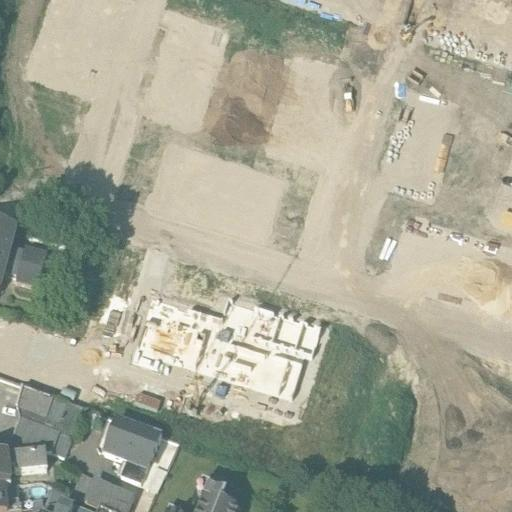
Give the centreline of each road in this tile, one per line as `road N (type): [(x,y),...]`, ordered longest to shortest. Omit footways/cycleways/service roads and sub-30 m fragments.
road 1 (residential): [(312,285),(403,0)]
road 2 (residential): [(89,221),(161,0)]
road 3 (residential): [(312,285),(89,221)]
road 4 (residential): [(511,343),(312,285)]
